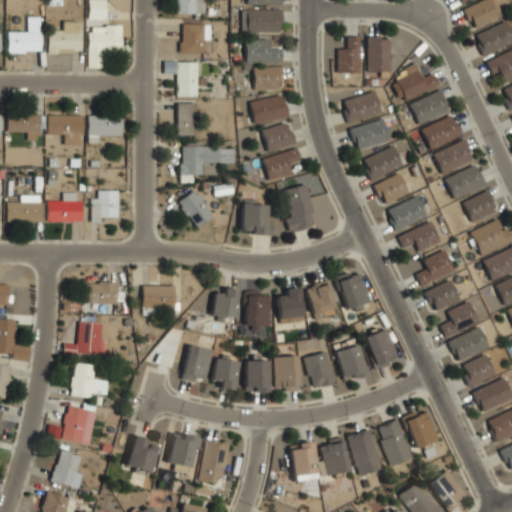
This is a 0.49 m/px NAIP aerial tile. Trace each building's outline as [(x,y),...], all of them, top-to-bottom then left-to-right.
[(85,0),(85,18),(102,18),(102,0),(85,0)] [(198,0),(172,0),(172,13),(198,13),(198,0)] [(469,29),(500,14),(493,0),(477,0),(459,9),(469,29)] [(277,8),(244,8),(244,31),(277,31),(277,8)] [(37,52),(37,15),(25,15),(25,30),(4,30),(4,52),(37,52)] [(78,20),(55,20),(55,30),(44,30),(44,52),(78,52),(78,20)] [(471,32),(479,53),(511,42),(504,21),(471,32)] [(204,23),(176,23),(176,51),(204,51),(204,23)] [(118,24),(84,24),(84,66),(97,66),(97,55),(118,55),(118,24)] [(356,35),(345,35),(345,46),(334,46),(334,71),(356,71),(356,35)] [(364,71),(385,71),(385,35),(364,35),(364,71)] [(278,61),(277,49),(267,49),(267,38),(241,38),(241,61),(278,61)] [(495,84),(511,76),(511,47),(484,60),(495,84)] [(173,71),(172,95),(193,95),(194,60),(161,60),(161,71),(173,71)] [(277,66),(249,66),(249,89),(277,89),(277,66)] [(389,81),(399,102),(435,84),(429,72),(420,77),(415,68),(389,81)] [(506,108),(511,105),(511,81),(497,88),(506,108)] [(406,103),(415,123),(447,108),(438,89),(406,103)] [(344,121),(377,112),(371,90),(339,99),(344,121)] [(246,100),(251,123),(285,116),(280,93),(246,100)] [(173,133),(191,133),(191,102),(173,102),(173,133)] [(36,113),(4,113),(4,132),(36,132),(36,113)] [(427,149),(459,135),(449,113),(417,127),(427,149)] [(80,114),(44,114),(44,133),(56,133),(56,143),(80,143),(80,114)] [(118,114),(84,114),(84,142),(95,142),(95,133),(118,133),(118,114)] [(386,138),(379,117),(346,127),(353,149),(386,138)] [(264,149),(291,142),(286,121),(258,128),(264,149)] [(430,154),(440,173),(470,157),(460,138),(430,154)] [(176,174),(214,174),(214,163),(230,163),(230,144),(176,144),(176,174)] [(398,167),(391,146),(359,156),(365,177),(398,167)] [(260,154),(264,177),(289,173),(287,159),(296,158),(295,149),(260,154)] [(451,198),(482,182),(471,163),(441,178),(451,198)] [(405,194),(398,173),(370,181),(377,203),(405,194)] [(311,225),(303,184),(278,189),(287,230),(311,225)] [(192,227),(209,215),(191,188),(174,200),(192,227)] [(87,199),(87,220),(114,220),(114,189),(96,189),(96,199),(87,199)] [(469,221),(494,209),(484,189),(459,201),(469,221)] [(78,220),(78,191),(58,191),(58,201),(44,201),(44,220),(78,220)] [(423,215),(413,195),(381,209),(391,230),(423,215)] [(38,221),(38,201),(3,201),(3,221),(38,221)] [(264,203),(239,202),(237,233),(268,235),(269,218),(263,218),(264,203)] [(508,241),(498,217),(466,231),(477,255),(508,241)] [(409,242),(415,251),(436,239),(425,219),(394,237),(400,247),(409,242)] [(511,269),(506,259),(511,256),(511,245),(479,259),(487,279),(511,269)] [(411,273),(417,284),(449,269),(440,249),(418,259),(422,268),(411,273)] [(332,276),(344,309),(367,300),(355,268),(332,276)] [(502,305),(511,300),(511,273),(491,284),(502,305)] [(420,290),(429,311),(456,299),(447,279),(420,290)] [(100,310),(100,302),(118,302),(118,280),(80,280),(80,310),(100,310)] [(309,312),(331,307),(325,280),(303,286),(309,312)] [(170,284),(139,284),(139,308),(170,308),(170,284)] [(233,318),(233,287),(220,287),(220,293),(210,293),(210,318),(233,318)] [(299,318),(296,288),(273,290),(276,321),(299,318)] [(266,294),(243,294),(243,327),(266,327),(266,294)] [(437,325),(441,336),(474,321),(465,300),(443,310),(447,320),(437,325)] [(13,318),(0,318),(0,355),(26,356),(26,344),(12,344),(13,318)] [(73,343),(61,342),(60,355),(98,357),(100,321),(74,320),(73,343)] [(485,345),(475,325),(444,341),(454,361),(485,345)] [(372,367),(394,360),(383,327),(360,335),(372,367)] [(331,350),(341,380),(364,373),(354,343),(331,350)] [(208,348),(183,345),(178,379),(203,382),(208,348)] [(308,387),(332,382),(325,350),(301,355),(308,387)] [(464,385),(491,374),(482,354),(455,365),(464,385)] [(294,390),(293,355),(270,355),(271,390),(294,390)] [(231,389),(235,362),(213,358),(209,385),(231,389)] [(241,391),(265,391),(265,359),(241,359),(241,391)] [(67,393),(101,398),(103,380),(90,378),(92,364),(71,362),(67,393)] [(470,390),(479,411),(510,397),(501,377),(470,390)] [(0,419),(14,422),(17,407),(0,403),(0,419)] [(84,409),(64,405),(57,437),(77,442),(84,409)] [(399,416),(412,447),(434,439),(422,407),(399,416)] [(511,407),(485,420),(495,440),(511,432),(511,407)] [(409,457),(394,418),(372,427),(387,465),(409,457)] [(344,435),(355,475),(377,469),(366,428),(344,435)] [(188,466),(193,435),(182,433),(181,435),(172,433),(167,462),(173,463),(172,469),(184,471),(185,465),(188,466)] [(121,467),(145,474),(154,442),(130,435),(121,467)] [(195,480),(217,485),(225,443),(203,439),(195,480)] [(316,446),(324,475),(346,470),(338,440),(316,446)] [(284,448),(294,481),(316,474),(305,441),(284,448)] [(511,466),(511,442),(498,447),(506,468),(511,466)] [(79,456),(56,449),(47,479),(70,486),(79,456)] [(462,497),(443,469),(424,482),(444,510),(462,497)] [(98,481),(91,479),(89,488),(80,486),(78,494),(95,498),(98,481)] [(409,511),(438,511),(416,479),(396,493),(409,511)] [(36,511),(61,511),(66,496),(43,490),(36,511)] [(200,511),(201,506),(177,503),(175,511),(200,511)] [(294,511),(271,503),(267,511),(294,511)]
